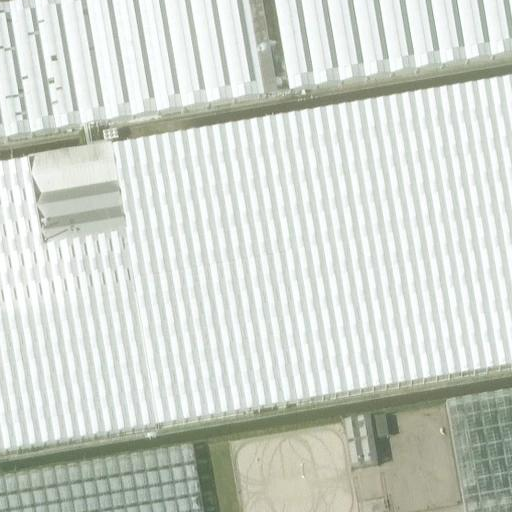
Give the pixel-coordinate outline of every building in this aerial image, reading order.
[(511,0),(47,0),(0,8),(0,141),(258,98),(511,55),(511,0)] [(511,81),(112,149),(112,147),(29,161),(29,165),(0,169),(0,456),(158,430),(511,369),(511,81)] [(511,511),(511,395),(446,406),(464,511),(511,511)] [(369,420),(343,424),(351,471),(377,467),(369,420)] [(0,511),(203,511),(192,449),(0,480),(0,511)]
